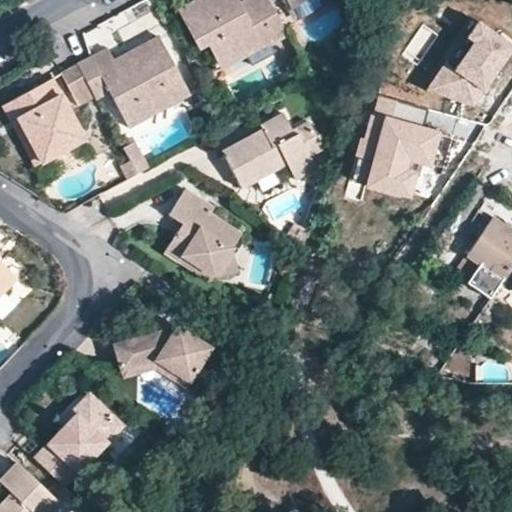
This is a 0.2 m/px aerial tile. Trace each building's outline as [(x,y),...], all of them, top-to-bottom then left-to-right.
[(269,1),(268,0),(247,0),(251,6),(242,10),(238,2),(236,0),(192,0),(178,8),(199,46),(208,41),(220,61),(260,40),(267,43),(286,33),(269,1)] [(251,6),(247,0),(241,0),(238,2),(242,10),(251,6)] [(268,0),(269,1),(271,0),(284,0),(296,19),(322,4),(319,0),(268,0)] [(434,94),(482,108),(511,62),(511,41),(484,23),(473,40),(480,44),(462,72),(452,66),(434,94)] [(105,48),(58,73),(75,103),(91,95),(95,100),(108,93),(126,127),(169,103),(158,84),(176,75),(154,37),(122,55),(127,62),(115,68),(111,60),(105,48)] [(260,40),(220,61),(223,68),(267,43),(260,40)] [(122,55),(111,60),(115,68),(127,62),(122,55)] [(187,94),(176,75),(158,84),(169,103),(187,94)] [(40,161),(82,139),(48,78),(0,104),(9,122),(16,118),(40,161)] [(430,110),(381,96),(376,116),(374,115),(367,140),(363,139),(351,180),(409,196),(416,173),(419,174),(422,161),(418,160),(421,152),(433,155),(439,133),(424,129),(430,110)] [(269,128),(259,132),(218,154),(238,190),(283,167),(292,183),(313,171),(307,160),(300,147),(313,140),(304,123),(288,131),(279,116),(266,123),(269,128)] [(32,166),(40,161),(16,118),(9,122),(32,166)] [(257,127),(259,132),(269,128),(266,123),(257,127)] [(132,140),(120,148),(126,159),(133,173),(146,167),(132,140)] [(300,147),(307,160),(321,153),(313,140),(300,147)] [(431,164),(433,155),(421,152),(418,160),(422,161),(431,164)] [(133,173),(126,159),(116,165),(123,179),(133,173)] [(242,231),(208,211),(212,205),(184,187),(167,213),(183,223),(187,225),(182,233),(178,231),(164,254),(181,263),(185,257),(211,272),(217,270),(232,246),(242,231)] [(464,282),(488,298),(511,262),(511,233),(489,218),(464,254),(478,263),(464,282)] [(182,233),(187,225),(183,223),(178,231),(182,233)] [(241,271),(232,246),(217,270),(211,272),(185,257),(181,263),(208,280),(241,271)] [(0,275),(8,284),(14,278),(0,263),(0,275)] [(195,369),(198,365),(209,347),(176,325),(169,335),(161,329),(114,344),(122,369),(157,360),(180,374),(188,364),(195,369)] [(157,360),(122,369),(124,377),(157,369),(184,385),(195,369),(188,364),(180,374),(157,360)] [(198,365),(195,369),(184,385),(206,399),(219,378),(198,365)] [(75,417),(64,427),(33,460),(62,488),(119,428),(85,396),(70,412),(75,417)] [(59,423),(64,427),(75,417),(70,412),(59,423)] [(51,511),(59,504),(15,463),(0,479),(0,484),(10,494),(0,504),(0,511),(51,511)]
